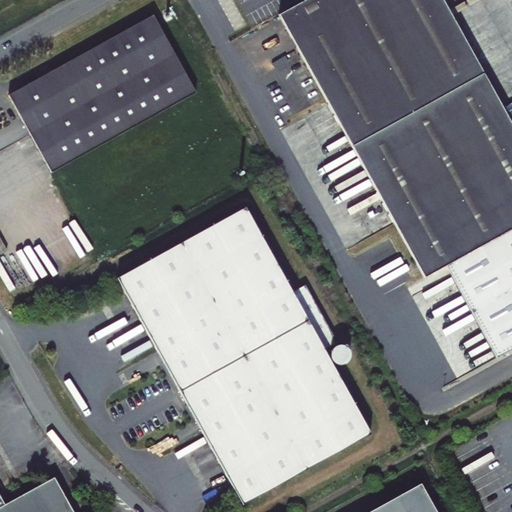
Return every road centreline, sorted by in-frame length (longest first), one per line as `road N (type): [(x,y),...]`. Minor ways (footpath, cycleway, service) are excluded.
road 1 (unknown): [(200,0),(362,304),(431,413),(511,375)]
road 2 (track): [(305,511),(511,397)]
road 3 (residential): [(0,328),(70,445),(141,511)]
